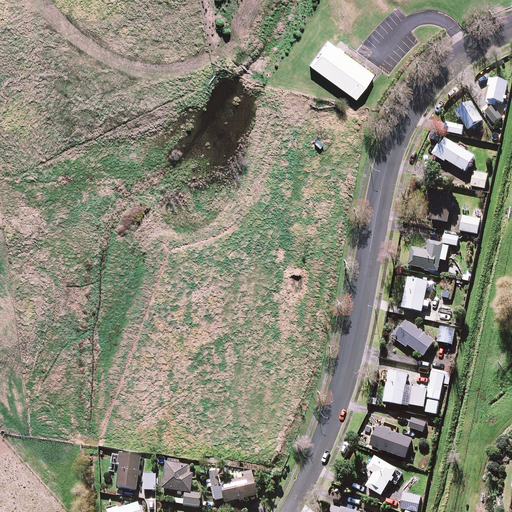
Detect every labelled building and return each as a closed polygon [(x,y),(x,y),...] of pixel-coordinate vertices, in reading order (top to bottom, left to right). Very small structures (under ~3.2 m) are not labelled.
[(327,42),(309,67),(354,99),(372,74),(327,42)] [(508,84),(491,81),(487,102),(504,105),(508,84)] [(471,104),(455,114),(459,122),(461,120),(468,131),(483,122),(471,104)] [(502,119),(493,106),(485,113),(494,125),(502,119)] [(464,128),(449,124),(447,132),(462,135),(464,128)] [(475,158),(446,140),(441,148),(438,146),(432,155),(445,163),(446,161),(465,174),(475,158)] [(488,176),(474,173),(471,187),(485,190),(488,176)] [(454,203),(452,203),(453,196),(428,192),(426,205),(433,206),(430,221),(448,224),(451,208),(453,209),(454,203)] [(480,220),(454,217),(452,232),(478,235),(480,220)] [(450,246),(458,248),(460,238),(446,235),(444,244),(450,246)] [(444,244),(429,241),(427,252),(413,249),(409,267),(425,271),(424,273),(429,274),(429,272),(438,274),(441,264),(445,265),(450,246),(444,244)] [(428,301),(425,300),(429,283),(408,279),(402,309),(422,314),(424,304),(427,305),(428,301)] [(435,342),(406,322),(394,339),(407,348),(408,346),(424,358),(435,342)] [(456,331),(441,327),(438,342),(452,346),(456,331)] [(410,406),(413,389),(406,387),(408,375),(389,371),(383,403),(410,408),(410,406)] [(428,391),(427,399),(428,399),(441,401),(445,377),(431,374),(428,391)] [(427,399),(428,391),(413,389),(410,406),(425,408),(427,399)] [(438,416),(441,401),(428,399),(426,414),(438,416)] [(426,424),(412,419),(409,429),(424,433),(426,424)] [(413,441),(378,428),(371,447),(406,460),(413,441)] [(141,459),(115,454),(113,465),(120,466),(117,488),(136,491),(141,459)] [(396,478),(393,477),(397,470),(376,458),(369,470),(374,474),(366,488),(382,497),(390,482),(393,484),(396,478)] [(191,475),(188,475),(189,466),(166,464),(163,491),(178,492),(177,496),(185,496),(183,506),(200,508),(201,495),(191,494),(193,475),(191,475)] [(190,469),(191,475),(203,473),(202,466),(190,469)] [(239,479),(237,469),(229,471),(230,480),(239,479)] [(220,486),(217,472),(209,473),(213,488),(220,486)] [(156,475),(144,474),(143,491),(156,492),(156,475)] [(226,505),(239,502),(239,503),(244,502),(244,500),(257,497),(252,477),(221,485),(226,505)] [(418,511),(421,497),(404,494),(401,510),(412,511),(418,511)]
